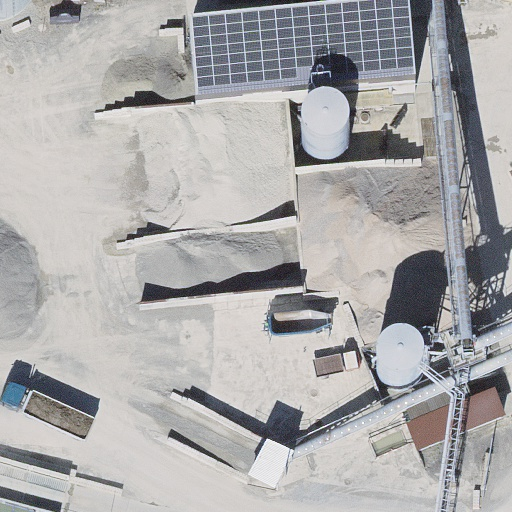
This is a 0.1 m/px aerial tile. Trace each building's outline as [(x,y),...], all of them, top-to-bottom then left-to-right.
[(0,0),(0,17),(23,13),(33,0),(0,0)] [(429,0),(452,387),(453,396),(466,391),(465,363),(444,0),(429,0)] [(475,0),(482,0),(511,8),(511,0),(452,0),(452,1),(475,0)] [(356,142),(420,139),(415,23),(195,32),(200,138),(316,133),(317,164),(357,162),(356,142)] [(464,439),(503,420),(493,386),(511,378),(511,343),(465,363),(466,391),(453,396),(452,414),(410,431),(419,453),(448,443),(464,439)] [(379,362),(377,369),(378,378),(381,385),(387,391),(395,395),(403,396),(411,394),(418,389),(421,385),(423,381),(425,373),(424,365),(421,357),(415,352),(407,348),(399,348),(391,350),(384,355),(379,362)] [(452,414),(453,396),(452,387),(438,393),(423,381),(421,385),(418,389),(428,397),(286,455),(274,450),(255,490),(276,498),(295,463),(439,406),(452,414)] [(454,511),(464,439),(448,443),(437,511),(454,511)]
